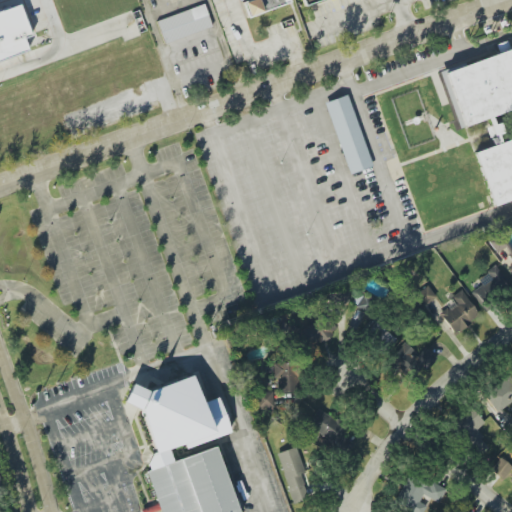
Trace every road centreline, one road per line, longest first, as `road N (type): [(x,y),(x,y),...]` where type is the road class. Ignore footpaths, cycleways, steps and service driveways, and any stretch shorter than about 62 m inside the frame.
road 1 (residential): [(0,181),(503,0)]
road 2 (residential): [(511,333),(455,372),(403,425),(351,508)]
road 3 (residential): [(503,511),(337,373)]
road 4 (residential): [(50,511),(0,354)]
